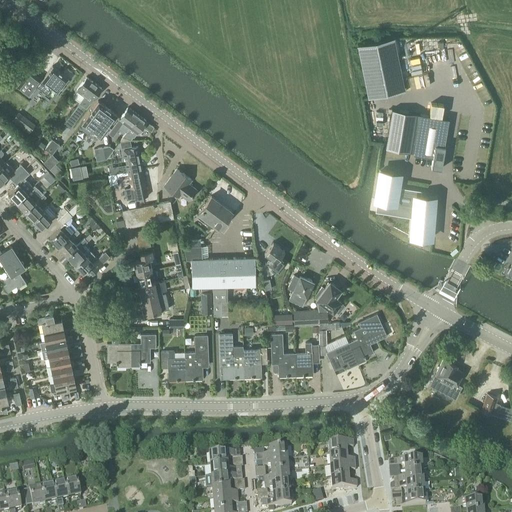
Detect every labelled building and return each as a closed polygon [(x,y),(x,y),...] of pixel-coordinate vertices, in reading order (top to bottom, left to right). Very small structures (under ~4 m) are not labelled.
[(367,97),(405,89),(394,37),(356,45),(367,97)] [(29,96),(39,83),(50,92),(52,89),(57,93),(68,78),(52,66),(42,79),(29,70),(16,87),(29,96)] [(410,76),(404,77),(405,86),(422,85),(422,70),(410,70),(410,76)] [(73,96),(80,102),(79,102),(81,104),(74,113),(72,112),(64,122),(71,127),(86,107),(89,103),(94,97),(101,88),(86,76),(75,92),(76,92),(73,96)] [(86,135),(107,107),(98,100),(82,122),(83,123),(81,126),(83,129),(85,131),(87,133),(86,135)] [(100,135),(116,114),(107,107),(86,135),(87,135),(88,134),(90,135),(93,136),(96,137),(99,134),(100,135)] [(126,132),(139,115),(128,107),(119,118),(123,122),(119,127),(126,132)] [(413,152),(419,114),(391,109),(385,148),(413,152)] [(34,125),(18,112),(11,120),(28,133),(34,125)] [(448,119),(419,114),(413,152),(412,154),(432,157),(431,167),(441,168),(445,146),(444,146),(448,119)] [(134,136),(138,132),(146,120),(139,115),(126,132),(122,137),(128,140),(130,140),(133,137),(133,138),(134,136)] [(52,154),(59,144),(52,139),(45,149),(52,154)] [(130,141),(130,140),(128,140),(120,141),(123,156),(125,156),(128,172),(129,171),(142,168),(138,146),(131,147),(131,145),(130,141)] [(106,158),(114,149),(109,145),(103,147),(105,158),(106,158)] [(97,160),(105,158),(103,147),(94,148),(97,160)] [(49,169),(58,161),(52,154),(43,162),(49,169)] [(0,183),(13,171),(17,176),(26,167),(22,163),(14,170),(5,161),(4,163),(0,166),(0,183)] [(70,167),(72,180),(82,178),(82,177),(79,166),(70,167)] [(190,180),(193,177),(179,166),(166,182),(180,193),(182,191),(190,197),(198,187),(190,180)] [(26,167),(17,176),(21,180),(30,172),(26,167)] [(124,189),(126,199),(148,195),(142,168),(129,171),(132,187),(124,189)] [(431,238),(434,198),(414,196),(415,191),(397,188),(399,174),(379,171),(374,199),(381,200),(379,211),(412,217),(410,236),(431,238)] [(16,202),(27,192),(18,183),(8,193),(16,202)] [(24,211),(39,197),(34,191),(37,188),(34,185),(27,192),(16,202),(24,211)] [(43,209),(38,204),(49,194),(46,191),(39,197),(24,211),(33,219),(43,209)] [(218,228),(232,211),(211,195),(197,213),(198,218),(211,228),(213,224),(218,228)] [(132,226),(173,217),(170,200),(129,209),(132,226)] [(55,215),(50,210),(46,206),(43,209),(33,219),(36,223),(36,225),(39,229),(41,228),(55,216),(54,215),(55,215)] [(59,220),(68,211),(64,207),(55,215),(54,215),(55,216),(59,220)] [(125,227),(132,226),(129,209),(122,210),(123,218),(125,225),(125,227)] [(73,231),(65,223),(72,216),(68,211),(59,220),(63,224),(60,227),(49,237),(50,238),(50,237),(53,241),(53,244),(56,247),(58,246),(73,231)] [(117,226),(125,225),(123,218),(116,220),(117,226)] [(93,219),(88,224),(93,229),(98,225),(93,219)] [(136,236),(148,233),(146,228),(135,230),(136,236)] [(77,245),(72,239),(79,233),(76,229),(73,231),(58,246),(66,255),(77,245)] [(137,242),(149,239),(148,233),(136,236),(137,242)] [(75,264),(90,250),(84,244),(87,241),(84,238),(77,245),(66,255),(69,258),(69,261),(72,264),(74,263),(75,264)] [(139,248),(151,245),(149,239),(137,242),(139,248)] [(280,256),(284,251),(273,242),(264,254),(271,259),(267,264),(278,273),(287,261),(280,256)] [(192,287),(212,286),(226,286),(255,285),(254,257),(202,258),(201,245),(183,246),(186,259),(191,259),(192,287)] [(0,257),(5,265),(18,256),(11,246),(1,252),(0,250),(0,257)] [(101,264),(108,258),(103,253),(98,258),(90,250),(75,264),(83,272),(96,260),(101,264)] [(152,270),(149,258),(153,257),(152,251),(140,253),(141,259),(134,261),(136,273),(152,270)] [(18,271),(24,266),(18,256),(5,265),(11,274),(3,279),(6,283),(3,285),(7,291),(16,284),(18,286),(25,282),(18,271)] [(139,285),(155,282),(152,270),(136,273),(139,285)] [(300,276),(299,277),(294,275),(288,287),(293,290),(289,299),(302,305),(313,282),(312,282),(311,280),(308,278),(306,279),(300,276)] [(271,289),(269,279),(262,280),(264,290),(271,289)] [(141,297),(157,294),(155,282),(139,285),(141,297)] [(335,296),(339,291),(337,289),(339,287),(331,282),(330,284),(328,282),(324,288),(322,286),(316,294),(316,298),(318,309),(326,309),(328,307),(333,311),(334,310),(338,313),(344,305),(340,302),(341,301),(335,296)] [(212,301),(227,301),(226,286),(212,286),(212,301)] [(201,312),(212,312),(211,291),(201,292),(201,312)] [(157,294),(141,297),(145,314),(161,310),(157,294)] [(227,301),(212,301),(213,316),(227,316),(227,301)] [(318,323),(318,309),(293,310),(293,325),(318,324),(318,323)] [(327,323),(327,309),(326,309),(318,309),(318,323),(324,323),(327,323)] [(272,325),(292,324),(291,313),(271,314),(272,325)] [(358,321),(360,327),(353,330),(357,338),(349,342),(358,363),(366,359),(364,356),(373,352),(373,351),(372,352),(368,344),(381,338),(380,336),(385,334),(386,336),(376,313),(358,321)] [(61,318),(54,320),(53,314),(52,314),(37,317),(38,324),(41,323),(43,332),(63,328),(61,318)] [(168,328),(183,327),(183,319),(168,319),(168,328)] [(45,340),(65,336),(63,328),(43,332),(45,340)] [(156,347),(156,333),(141,333),(141,342),(131,342),(131,365),(140,366),(140,362),(149,362),(149,347),(156,347)] [(243,355),(232,355),(231,333),(219,333),(220,377),(244,376),(243,355)] [(295,353),(283,353),(282,333),(270,334),(271,360),(278,359),(279,375),(296,375),(295,353)] [(201,362),(208,362),(207,334),(194,335),(195,356),(184,357),(185,379),(202,378),(201,362)] [(47,349),(67,344),(65,336),(45,340),(47,349)] [(119,340),(119,338),(118,338),(118,339),(114,339),(114,342),(107,342),(107,343),(107,350),(109,350),(109,361),(117,362),(117,365),(131,365),(131,342),(118,342),(118,340),(119,340)] [(295,353),(296,375),(312,374),(312,358),(318,358),(318,345),(311,345),(311,342),(305,342),(305,352),(295,353)] [(345,369),(358,363),(349,342),(326,352),(334,369),(343,365),(345,369)] [(49,357),(69,353),(67,344),(47,349),(49,357)] [(260,360),(266,360),(266,347),(259,347),(259,348),(243,348),(243,355),(244,376),(260,376),(260,360)] [(184,357),(168,357),(168,351),(160,351),(161,364),(168,363),(168,379),(185,379),(184,357)] [(50,366),(70,361),(69,353),(49,357),(50,366)] [(455,368),(456,366),(443,359),(429,384),(454,397),(460,387),(455,384),(461,372),(455,368)] [(434,363),(429,360),(424,368),(430,371),(434,363)] [(52,374),(72,370),(70,361),(50,366),(52,374)] [(54,383),(74,378),(72,370),(52,374),(54,383)] [(69,388),(76,387),(74,378),(54,383),(56,390),(53,391),(54,398),(70,395),(69,388)] [(19,392),(13,393),(15,405),(21,403),(19,392)] [(491,414),(497,397),(487,393),(481,410),(491,414)] [(345,448),(353,448),(352,441),(327,444),(328,455),(346,454),(345,448)] [(262,461),(287,459),(286,447),(268,449),(269,455),(256,456),(256,462),(262,461)] [(226,459),(240,458),(239,451),(208,454),(209,466),(227,464),(226,459)] [(354,459),(346,460),(346,454),(328,455),(329,467),(354,465),(354,459)] [(405,472),(422,470),(421,458),(396,460),(397,466),(404,466),(405,472)] [(270,472),(288,470),(287,459),(262,461),(263,467),(270,466),(270,472)] [(241,469),(227,470),(227,464),(209,466),(210,478),(241,475),(241,469)] [(347,471),(355,471),(354,465),(329,467),(330,479),(348,477),(347,471)] [(256,476),(266,476),(265,467),(256,467),(256,476)] [(258,485),(264,484),(289,482),(288,470),(270,472),(271,478),(258,479),(258,485)] [(394,484),(423,482),(422,470),(405,472),(405,477),(393,478),(394,484)] [(466,478),(465,470),(458,471),(458,479),(466,478)] [(228,482),(242,480),(241,475),(210,478),(211,489),(229,487),(228,482)] [(356,482),(348,483),(348,477),(330,479),(331,490),(356,488),(356,482)] [(83,487),(77,483),(76,479),(64,482),(68,499),(80,497),(79,493),(83,487)] [(62,501),(68,499),(64,482),(52,484),(56,502),(58,511),(63,511),(62,507),(63,507),(62,501)] [(272,495),(290,494),(289,482),(264,484),(265,490),(272,489),(272,495)] [(407,495),(424,493),(423,482),(394,484),(394,490),(406,489),(407,495)] [(44,504),(56,502),(52,484),(41,487),(44,504)] [(32,507),(44,504),(41,487),(29,489),(32,507)] [(237,492),(229,493),(229,487),(211,489),(212,500),(237,498),(237,492)] [(5,495),(8,511),(13,511),(20,510),(20,511),(21,510),(17,492),(5,495)] [(400,507),(425,505),(424,493),(407,495),(407,500),(400,501),(400,507)] [(266,508),(291,506),(290,494),(272,495),(273,501),(266,501),(266,508)] [(482,500),(482,494),(470,495),(470,501),(457,502),(458,508),(465,507),(465,511),(475,511),(483,511),(482,500)] [(0,511),(8,511),(5,495),(0,496),(0,511)] [(230,504),(238,504),(237,498),(212,500),(213,511),(231,510),(230,504)]
